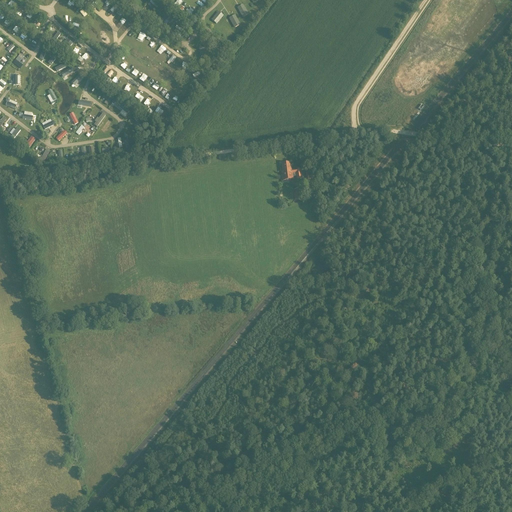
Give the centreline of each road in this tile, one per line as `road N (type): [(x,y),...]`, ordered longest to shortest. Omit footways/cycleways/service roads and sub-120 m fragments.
road 1 (track): [(358,135),(0,181)]
road 2 (track): [(356,135),(364,85),(424,0)]
road 3 (track): [(511,146),(399,131),(358,135)]
